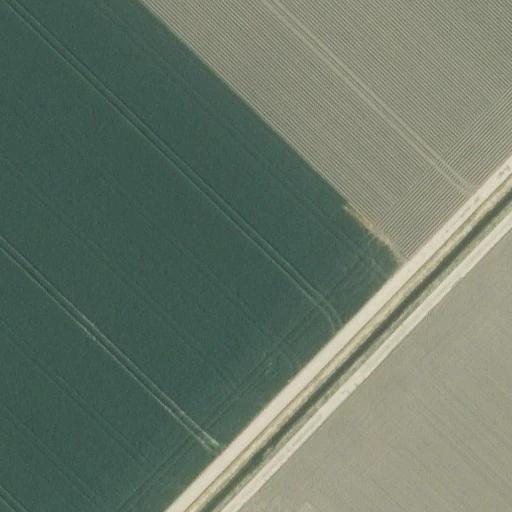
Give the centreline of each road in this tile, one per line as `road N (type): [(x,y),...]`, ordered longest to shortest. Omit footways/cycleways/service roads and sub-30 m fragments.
road 1 (track): [(511,162),(173,511)]
road 2 (track): [(231,511),(511,221)]
